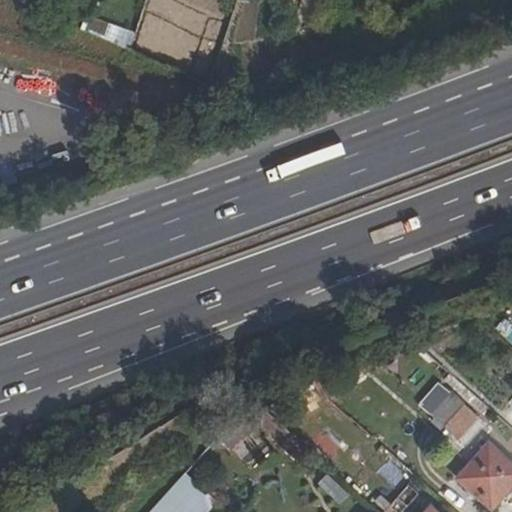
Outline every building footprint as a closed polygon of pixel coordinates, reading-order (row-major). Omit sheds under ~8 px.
[(135,33),(88,15),(84,25),(130,48),(135,33)] [(478,417),(466,407),(447,428),(459,438),(478,417)] [(511,488),(511,462),(490,442),(458,479),(493,510),(511,488)] [(330,473),(320,484),(342,505),(352,494),(330,473)] [(186,474),(151,511),(206,511),(216,501),(186,474)] [(411,511),(423,499),(408,486),(385,511),(411,511)]
